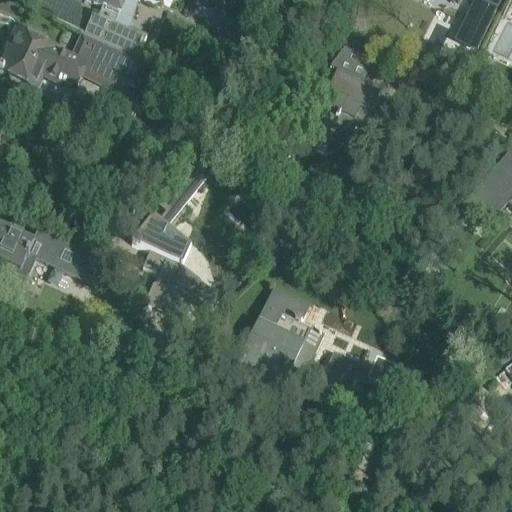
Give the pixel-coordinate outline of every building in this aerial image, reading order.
[(83,0),(84,1),(119,17),(114,25),(93,16),(84,37),(137,61),(146,40),(130,32),(139,2),(160,9),(163,0),(83,0)] [(475,0),(474,0),(466,18),(487,29),(496,10),(475,0)] [(0,72),(0,77),(2,79),(2,78),(8,81),(10,87),(20,91),(26,89),(35,94),(40,82),(44,74),(76,89),(76,87),(80,81),(131,104),(147,70),(81,39),(71,62),(33,44),(15,36),(6,55),(8,56),(0,73),(0,72)] [(362,89),(364,85),(368,86),(377,65),(344,51),(330,70),(349,78),(347,82),(333,76),(318,113),(320,114),(313,132),(310,131),(304,146),(325,155),(331,141),(347,148),(356,128),(354,127),(359,114),(369,119),(379,96),(362,89)] [(137,241),(130,250),(148,259),(140,275),(155,282),(143,308),(149,311),(150,310),(145,308),(149,298),(155,286),(162,290),(161,292),(190,306),(203,311),(210,295),(200,286),(182,271),(190,252),(184,247),(183,247),(166,233),(188,206),(186,205),(211,174),(214,176),(215,174),(196,158),(155,205),(167,215),(158,225),(149,217),(148,219),(145,217),(133,234),(135,236),(134,238),(137,241)] [(511,168),(504,162),(459,215),(481,233),(505,204),(507,206),(506,207),(511,212),(511,168)] [(0,272),(27,284),(36,263),(45,267),(82,284),(85,278),(93,282),(96,276),(101,264),(64,247),(37,234),(32,245),(14,236),(16,232),(0,224),(0,272)] [(443,238),(435,247),(444,254),(451,245),(462,232),(454,225),(443,238)] [(131,282),(127,292),(140,297),(144,288),(131,282)] [(284,379),(352,410),(363,386),(368,374),(333,358),(321,384),(304,377),(315,354),(303,349),(310,333),(300,328),(308,311),(273,294),(234,378),(236,379),(240,372),(256,380),(255,381),(278,392),(284,379)]
